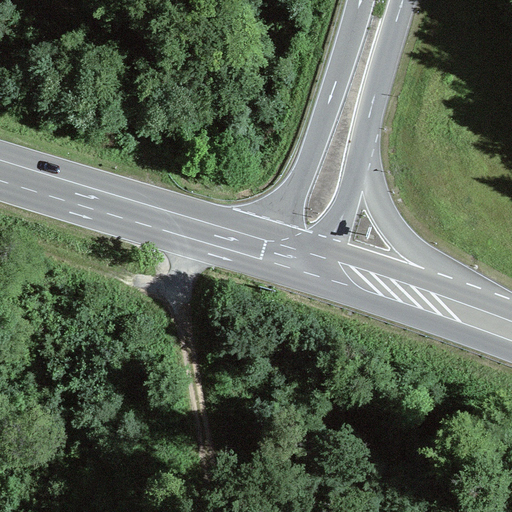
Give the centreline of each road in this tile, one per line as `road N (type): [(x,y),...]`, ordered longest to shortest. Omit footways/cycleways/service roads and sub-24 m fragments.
road 1 (primary): [(296,263),(0,169)]
road 2 (track): [(207,511),(213,388),(178,293),(188,228)]
road 3 (motorway): [(362,0),(301,198),(296,263)]
road 4 (motorway): [(511,325),(409,245),(358,162)]
road 5 (primary): [(511,326),(296,263)]
road 6 (motorway): [(358,162),(404,0)]
road 7 (motorway): [(296,263),(332,231),(358,162)]
